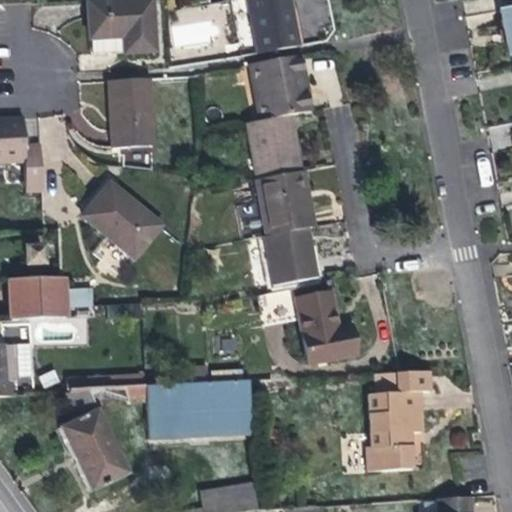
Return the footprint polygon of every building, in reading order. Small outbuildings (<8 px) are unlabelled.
[(90,54),(153,52),(150,0),(126,0),(88,2),(90,54)] [(237,0),(230,1),(241,57),(298,47),(292,17),(289,0),(237,0)] [(511,7),(508,8),(499,10),(504,34),(508,56),(511,55),(511,7)] [(262,84),(269,120),(290,116),(310,112),(303,75),(300,56),(250,66),(253,86),(262,84)] [(150,79),(108,81),(111,149),(152,148),(150,79)] [(246,124),(256,181),(300,172),(296,148),(290,116),(269,120),(246,124)] [(40,192),(38,146),(25,147),(23,119),(0,119),(0,165),(26,164),(27,193),(40,192)] [(302,172),(300,172),(256,181),(266,237),(305,230),(311,228),(305,199),(304,191),(306,191),(302,172)] [(81,217),(133,260),(161,226),(109,183),(81,217)] [(309,255),(305,230),(266,237),(264,237),(272,286),(314,278),(309,255)] [(43,247),(31,248),(26,252),(26,261),(30,265),(44,265),(43,247)] [(11,321),(65,319),(64,309),(62,279),(8,281),(11,321)] [(299,330),(293,300),(292,291),(254,298),(262,338),(299,330)] [(306,364),(355,355),(349,324),(336,326),(333,312),(329,293),(293,300),(299,330),(306,364)] [(140,318),(140,305),(121,306),(121,319),(140,318)] [(119,321),(119,306),(107,307),(107,321),(119,321)] [(17,381),(15,346),(0,346),(0,396),(15,396),(14,382),(17,381)] [(32,377),(30,346),(15,346),(17,378),(32,377)] [(206,385),(205,369),(170,371),(171,387),(206,385)] [(420,433),(419,411),(412,410),(410,393),(418,393),(427,392),(426,373),(376,376),(376,394),(366,395),(368,447),(364,448),(366,472),(409,470),(408,440),(407,434),(420,433)] [(146,388),(145,376),(103,378),(104,391),(146,388)] [(104,391),(103,378),(68,380),(69,393),(71,393),(104,391)] [(248,383),(206,385),(171,387),(146,388),(104,391),(71,393),(72,422),(58,429),(75,464),(90,493),(127,475),(98,414),(125,401),(127,407),(145,405),(148,440),(251,434),(248,383)] [(418,393),(410,393),(412,410),(419,411),(418,393)] [(222,488),(225,511),(250,511),(255,511),(253,482),(222,488)] [(200,511),(225,511),(222,488),(198,492),(200,511)] [(268,510),(283,510),(300,508),(298,491),(267,492),(268,510)] [(470,511),(470,497),(435,499),(435,511),(470,511)]
